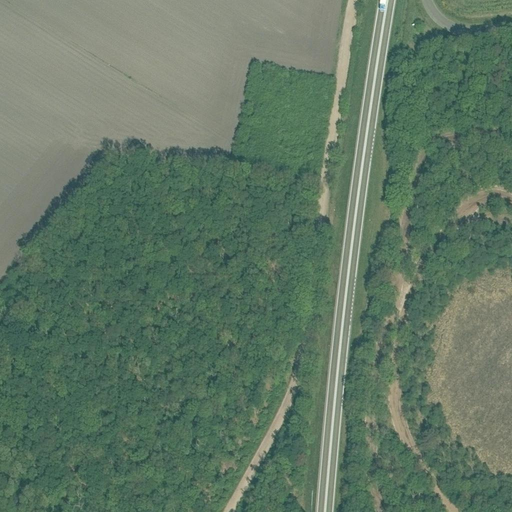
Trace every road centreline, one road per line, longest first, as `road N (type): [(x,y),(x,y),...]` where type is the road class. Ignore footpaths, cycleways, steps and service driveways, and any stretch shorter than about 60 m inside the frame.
road 1 (track): [(229,511),(303,356),(354,0)]
road 2 (trunk): [(326,511),(344,308),(387,0)]
